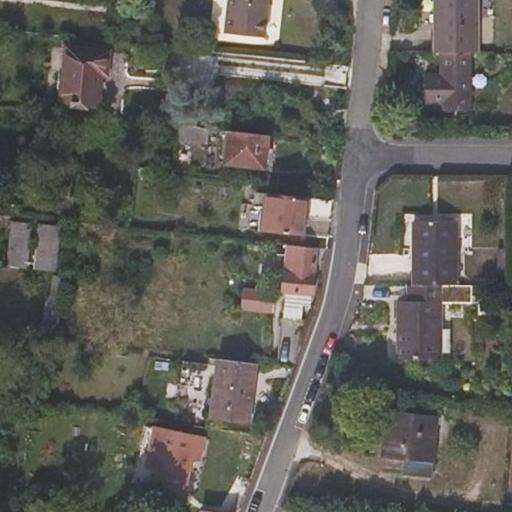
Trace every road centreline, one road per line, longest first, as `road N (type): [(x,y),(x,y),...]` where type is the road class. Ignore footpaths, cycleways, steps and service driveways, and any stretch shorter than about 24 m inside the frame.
road 1 (residential): [(265,511),(366,231),(366,157)]
road 2 (unknown): [(293,433),(389,486),(480,511)]
road 3 (residential): [(366,157),(374,0)]
road 4 (residential): [(366,157),(511,157)]
